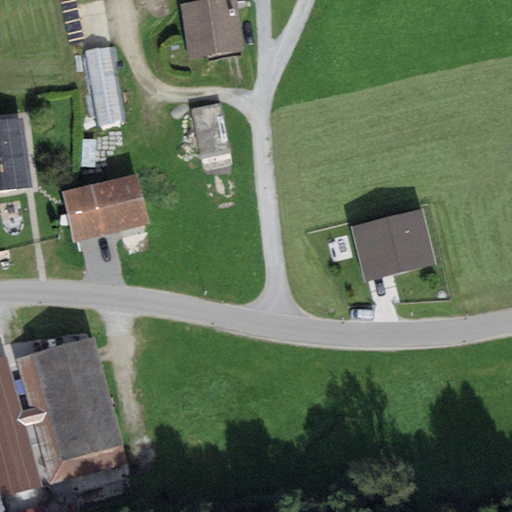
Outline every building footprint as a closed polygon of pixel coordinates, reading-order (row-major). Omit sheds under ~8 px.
[(233,0),(207,0),(183,4),(191,59),(242,51),(233,0)] [(119,53),(81,59),(92,131),(130,125),(119,53)] [(228,112),(190,117),(197,167),(235,161),(228,112)] [(20,121),(0,123),(0,188),(28,185),(20,121)] [(133,180),(68,195),(77,234),(142,219),(133,180)] [(423,214),(353,232),(366,286),(437,268),(423,214)] [(96,342),(17,363),(51,487),(129,466),(96,342)] [(8,360),(0,362),(0,495),(1,501),(43,490),(8,360)]
